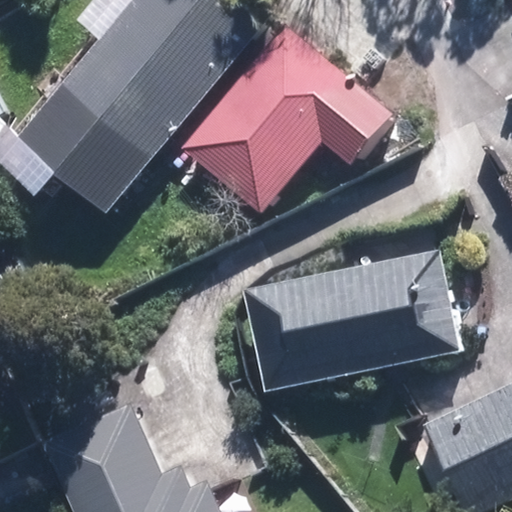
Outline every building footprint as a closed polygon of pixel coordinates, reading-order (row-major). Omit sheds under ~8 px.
[(290,19),(266,0),(149,0),(34,137),(125,214),(290,19)] [(280,212),(379,92),(299,27),(200,147),(280,212)] [(0,119),(15,111),(0,83),(0,119)] [(20,247),(0,256),(0,306),(4,314),(42,297),(20,247)] [(436,250),(245,290),(268,397),(459,357),(436,250)] [(502,511),(511,507),(511,387),(435,425),(477,511),(502,511)] [(144,401),(55,438),(86,511),(233,511),(222,484),(203,492),(193,467),(174,474),(144,401)]
